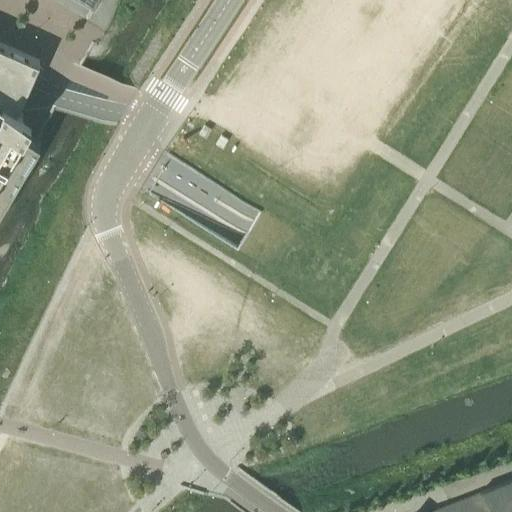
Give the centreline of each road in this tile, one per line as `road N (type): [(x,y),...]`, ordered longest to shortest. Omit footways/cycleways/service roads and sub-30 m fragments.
road 1 (residential): [(275,511),(199,450),(105,218),(121,157),(154,109)]
road 2 (unclassified): [(154,109),(66,71),(0,26)]
road 3 (residential): [(154,109),(224,0)]
